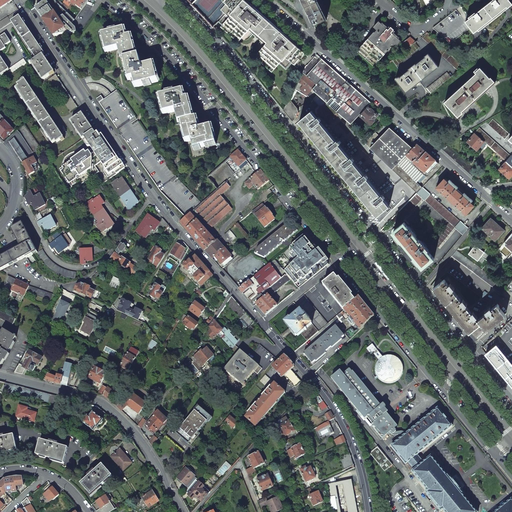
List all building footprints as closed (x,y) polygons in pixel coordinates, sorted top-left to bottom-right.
[(0,0),(0,8),(12,1),(11,0),(0,0)] [(56,2),(54,0),(46,0),(35,8),(49,31),(53,36),(73,33),(68,27),(71,24),(75,20),(74,20),(61,6),(56,2)] [(67,0),(71,3),(71,4),(75,7),(75,6),(82,10),(88,0),(67,0)] [(200,13),(213,27),(220,20),(241,38),(242,38),(245,40),(251,33),(262,42),(256,50),(259,52),(258,54),(275,68),(280,62),(286,67),(291,62),(294,64),(304,53),(270,23),(244,0),(195,0),(192,4),(200,13)] [(303,0),(310,14),(309,15),(311,18),(312,18),(315,25),(327,20),(322,11),(317,0),(301,0),(302,0),(303,0)] [(465,22),(470,28),(474,33),(484,25),(505,9),(507,7),(507,8),(511,4),(508,0),(492,0),(470,18),(465,22)] [(18,10),(0,21),(0,29),(12,22),(20,17),(22,16),(18,10)] [(434,27),(433,28),(450,43),(470,28),(465,22),(456,10),(434,27)] [(20,17),(12,22),(36,59),(42,55),(44,54),(25,25),(20,17)] [(376,29),(359,49),(376,64),(391,47),(390,46),(393,44),(396,47),(401,41),(392,32),(394,29),(391,26),(389,29),(384,25),(379,21),(374,26),(376,29)] [(68,27),(73,33),(77,32),(76,28),(71,24),(68,27)] [(119,49),(122,60),(124,60),(129,80),(134,79),(136,87),(158,82),(154,65),(142,68),(140,62),(139,56),(136,57),(131,37),(127,38),(125,30),(102,36),(107,52),(119,49)] [(428,33),(422,38),(446,60),(458,71),(463,65),(453,56),(428,33)] [(0,73),(1,75),(9,69),(0,55),(0,51),(6,48),(4,46),(10,42),(5,34),(0,37),(0,73)] [(415,42),(410,37),(404,42),(408,48),(415,42)] [(415,43),(393,61),(397,66),(419,48),(415,43)] [(396,79),(406,92),(419,82),(439,67),(428,53),(425,56),(425,57),(416,64),(415,64),(408,69),(409,70),(400,77),(399,76),(397,78),(397,77),(396,78),(396,79)] [(367,99),(316,54),(306,65),(294,89),(307,96),(308,96),(311,99),(311,100),(312,101),(308,105),(314,110),(317,111),(329,122),(329,121),(331,123),(338,115),(339,114),(351,124),(360,115),(368,106),(371,103),(367,99)] [(36,59),(30,64),(31,64),(43,80),(53,74),(54,73),(42,55),(36,59)] [(23,59),(9,69),(13,75),(27,65),(23,59)] [(439,67),(419,82),(425,89),(447,72),(451,77),(464,66),(463,65),(458,71),(446,60),(439,67)] [(476,74),(444,102),(458,117),(463,112),(462,111),(494,82),(490,77),(490,78),(480,68),(475,72),(476,74)] [(447,72),(425,89),(429,95),(451,77),(447,72)] [(56,75),(48,80),(70,112),(77,107),(56,75)] [(19,87),(16,89),(20,96),(19,96),(22,99),(33,114),(32,115),(34,118),(35,118),(46,133),(45,134),(47,137),(48,137),(52,143),(56,141),(57,142),(64,138),(44,108),(25,80),(18,85),(19,87)] [(117,90),(104,99),(99,102),(121,134),(124,139),(160,192),(185,217),(190,213),(194,210),(202,203),(177,178),(117,90)] [(179,123),(182,123),(194,119),(191,108),(188,99),(185,100),(183,92),(160,98),(164,114),(176,111),(179,123)] [(289,98),(283,110),(292,122),(295,120),(298,112),(298,111),(298,110),(298,109),(298,108),(289,98)] [(368,106),(360,115),(369,124),(371,124),(374,121),(374,119),(377,115),(368,106)] [(312,111),(299,121),(301,123),(306,130),(331,161),(344,177),(353,188),(362,199),(365,203),(370,209),(376,217),(389,207),(317,118),(312,111)] [(312,111),(317,118),(389,207),(376,217),(381,222),(393,209),(398,213),(399,211),(417,193),(392,169),(365,143),(348,127),(351,124),(339,114),(338,115),(331,123),(329,125),(319,117),(312,111)] [(82,114),(71,122),(82,139),(85,138),(94,132),(84,117),(82,114)] [(187,142),(188,142),(192,141),(194,150),(205,147),(216,144),(211,127),(199,130),(199,127),(196,119),(194,119),(182,123),(187,142)] [(492,119),(488,124),(505,139),(509,134),(492,119)] [(3,120),(0,123),(0,134),(4,139),(13,130),(3,120)] [(375,134),(365,143),(392,169),(398,164),(412,148),(389,127),(379,138),(375,134)] [(479,128),(474,133),(475,134),(486,144),(495,152),(506,161),(511,156),(479,128)] [(31,153),(17,130),(12,135),(14,139),(9,142),(15,151),(23,163),(28,160),(26,156),(31,153)] [(94,132),(85,138),(90,145),(91,147),(92,148),(105,139),(102,135),(98,138),(94,132)] [(475,134),(467,142),(477,150),(482,143),(485,146),(486,144),(475,134)] [(73,159),(59,169),(73,189),(99,172),(95,166),(103,161),(106,165),(104,167),(109,174),(114,171),(116,174),(119,172),(119,173),(125,169),(107,142),(105,139),(92,148),(91,147),(73,159)] [(205,147),(194,150),(192,141),(188,142),(192,160),(208,156),(205,147)] [(412,148),(398,164),(418,184),(426,176),(438,163),(429,155),(426,152),(417,143),(412,148)] [(447,144),(440,148),(470,175),(472,176),(477,171),(447,144)] [(90,145),(72,157),(73,159),(91,147),(90,145)] [(230,157),(231,158),(239,167),(246,160),(241,154),(238,150),(230,157)] [(37,163),(34,157),(28,160),(23,163),(29,175),(35,172),(31,166),(37,163)] [(511,166),(506,161),(499,169),(509,178),(511,174),(511,166)] [(229,179),(216,191),(220,196),(229,187),(251,166),(248,163),(235,174),(229,179)] [(398,164),(392,169),(417,193),(422,187),(418,184),(398,164)] [(231,170),(226,175),(229,179),(235,174),(231,170)] [(257,173),(244,183),(249,189),(255,185),(259,190),(269,181),(264,174),(261,170),(259,171),(257,173)] [(130,190),(122,178),(116,182),(116,181),(111,183),(121,197),(130,190)] [(444,179),(436,188),(466,214),(474,206),(470,203),(473,200),(464,193),(462,195),(456,189),(458,187),(450,180),(447,182),(444,179)] [(98,186),(93,190),(96,195),(102,191),(101,190),(98,186)] [(417,193),(422,198),(424,200),(430,194),(422,187),(417,193)] [(130,190),(121,197),(130,210),(133,207),(132,206),(138,202),(130,190)] [(30,191),(25,196),(28,202),(29,205),(32,203),(35,210),(45,205),(40,194),(34,197),(30,191)] [(202,203),(194,210),(210,228),(232,209),(220,196),(216,191),(202,203)] [(417,193),(399,211),(405,217),(420,201),(422,198),(417,193)] [(430,194),(424,200),(449,223),(432,242),(438,248),(455,227),(460,221),(430,194)] [(90,201),(86,204),(94,215),(102,209),(100,206),(104,203),(100,196),(91,202),(90,201)] [(53,197),(48,199),(51,207),(57,204),(53,197)] [(59,208),(57,204),(51,207),(34,215),(40,226),(43,225),(46,231),(56,226),(51,216),(44,219),(41,215),(48,211),(49,214),(59,208)] [(262,204),(252,212),(255,216),(265,228),(275,220),(272,216),(267,210),(262,204)] [(102,209),(94,215),(98,221),(95,224),(101,232),(109,227),(114,224),(109,216),(106,213),(106,212),(105,213),(102,209)] [(194,210),(190,213),(197,220),(215,242),(217,240),(219,239),(210,228),(194,210)] [(185,217),(180,223),(185,228),(186,230),(197,220),(190,213),(185,217)] [(148,214),(136,231),(145,237),(152,229),(154,230),(159,222),(154,218),(148,214)] [(504,230),(491,218),(481,228),(495,241),(504,230)] [(162,219),(158,225),(164,233),(169,226),(162,219)] [(195,240),(205,251),(215,242),(197,220),(186,230),(195,240)] [(460,221),(455,227),(463,235),(468,228),(460,221)] [(404,222),(394,230),(394,233),(421,266),(424,267),(434,259),(427,251),(429,250),(427,247),(423,242),(421,244),(413,234),(415,232),(412,228),(411,228),(409,226),(408,227),(404,222)] [(17,239),(21,247),(27,243),(33,254),(26,257),(26,258),(36,253),(37,252),(22,223),(11,229),(14,234),(13,235),(12,235),(15,240),(17,239)] [(257,249),(255,253),(264,258),(297,231),(288,226),(288,225),(286,224),(257,249)] [(164,233),(168,236),(172,230),(169,226),(164,233)] [(230,231),(225,235),(231,242),(236,238),(230,231)] [(511,232),(503,243),(511,250),(511,232)] [(296,262),(284,272),(286,274),(291,280),(298,289),(329,264),(327,263),(329,261),(315,243),(307,234),(290,248),(292,251),(289,254),(296,262)] [(61,237),(50,245),(52,249),(55,247),(59,253),(68,246),(61,237)] [(215,242),(205,251),(211,258),(212,259),(215,256),(224,248),(217,240),(215,242)] [(0,270),(26,257),(33,254),(27,243),(21,247),(14,250),(7,254),(0,257),(0,270)] [(177,243),(170,254),(178,259),(179,259),(182,260),(186,254),(183,253),(185,249),(181,246),(181,245),(177,243)] [(484,252),(475,245),(468,254),(478,261),(484,252)] [(156,248),(149,260),(153,263),(153,264),(158,267),(166,254),(156,248)] [(224,248),(215,256),(221,264),(222,264),(231,257),(224,248)] [(67,278),(75,280),(76,272),(72,272),(66,270),(60,268),(57,266),(54,264),(50,261),(46,255),(44,252),(42,249),(37,252),(36,253),(38,255),(40,259),(44,264),(48,268),(52,271),(57,274),(62,276),(67,278)] [(80,249),(81,264),(86,264),(86,261),(92,260),(92,249),(80,249)] [(506,288),(456,250),(452,256),(502,293),(506,288)] [(114,253),(110,259),(118,264),(134,275),(138,269),(130,264),(131,263),(122,258),(114,253)] [(189,261),(184,267),(188,271),(189,270),(195,277),(194,278),(198,283),(199,282),(202,285),(213,275),(197,258),(195,256),(191,260),(190,259),(188,260),(189,261)] [(224,267),(233,260),(231,257),(222,264),(224,267)] [(281,278),(270,264),(254,277),(249,281),(239,289),(241,292),(243,293),(249,287),(255,294),(248,299),(251,303),(265,291),(281,278)] [(291,280),(286,274),(281,278),(265,291),(268,294),(267,295),(269,297),(291,280)] [(29,286),(8,276),(1,291),(10,295),(12,290),(20,294),(17,300),(21,302),(26,292),(29,286)] [(323,285),(343,311),(343,310),(355,301),(345,288),(335,276),(323,285)] [(447,283),(444,279),(442,281),(439,278),(433,286),(477,340),(486,331),(485,330),(505,314),(498,307),(499,306),(497,304),(491,309),(490,307),(485,311),(486,313),(477,320),(476,318),(477,317),(473,312),(472,313),(466,306),(467,305),(463,299),(461,300),(453,290),(454,289),(449,281),(447,283)] [(76,286),(74,290),(91,298),(94,291),(90,289),(91,287),(85,284),(85,286),(80,284),(76,286)] [(152,291),(149,295),(154,298),(155,296),(159,299),(165,290),(156,284),(153,288),(152,287),(150,289),(152,291)] [(52,294),(29,286),(26,292),(50,300),(52,294)] [(511,291),(506,288),(502,293),(501,294),(511,302),(511,291)] [(226,290),(221,297),(225,301),(230,294),(228,293),(226,290)] [(265,291),(251,303),(254,306),(256,305),(258,306),(266,315),(278,306),(269,297),(267,295),(268,294),(265,291)] [(297,299),(322,328),(328,323),(303,294),(297,299)] [(240,318),(237,322),(246,332),(247,330),(251,326),(254,322),(233,298),(231,296),(227,303),(240,318)] [(343,310),(358,328),(360,330),(374,317),(365,306),(358,297),(355,301),(343,310)] [(118,311),(122,301),(119,299),(114,306),(118,311)] [(122,301),(118,311),(138,320),(142,311),(136,309),(134,312),(131,310),(134,305),(123,300),(122,301)] [(57,312),(52,322),(59,326),(61,322),(61,323),(67,325),(69,326),(71,321),(69,320),(71,316),(66,313),(71,303),(69,302),(68,304),(61,301),(55,311),(57,312)] [(195,302),(189,310),(199,318),(205,310),(195,302)] [(301,334),(307,341),(318,332),(294,302),(284,310),(291,318),(286,322),(293,330),(298,336),(301,334)] [(0,310),(0,318),(12,325),(16,319),(13,318),(0,310)] [(333,319),(338,326),(345,320),(341,315),(343,314),(342,312),(333,319)] [(80,330),(90,336),(99,319),(94,317),(94,318),(92,317),(93,316),(88,313),(83,322),(84,323),(80,330)] [(189,317),(183,324),(191,330),(192,328),(194,329),(198,324),(189,317)] [(217,335),(220,338),(231,350),(233,348),(235,345),(238,342),(234,338),(236,336),(229,329),(228,330),(225,327),(220,327),(214,321),(210,327),(217,335)] [(303,353),(312,363),(344,336),(336,326),(303,353)] [(210,327),(206,332),(213,339),(217,335),(210,327)] [(345,333),(350,340),(360,330),(358,328),(354,331),(351,328),(345,333)] [(0,363),(2,364),(8,353),(7,352),(16,337),(3,329),(0,335),(0,363)] [(224,369),(242,385),(254,372),(257,374),(262,369),(235,345),(233,348),(231,350),(230,351),(236,355),(224,369)] [(260,345),(255,350),(271,364),(276,358),(260,345)] [(354,373),(355,374),(361,370),(364,360),(373,353),(379,360),(382,357),(372,345),(367,349),(369,353),(362,359),(359,368),(354,373)] [(511,365),(496,346),(486,354),(491,361),(501,373),(511,386),(511,365)] [(200,367),(214,356),(207,348),(206,347),(199,353),(201,356),(200,357),(197,356),(196,355),(192,358),(200,367)] [(26,351),(14,373),(22,375),(25,368),(29,370),(30,370),(33,371),(36,366),(35,366),(36,363),(39,365),(42,359),(30,352),(29,352),(26,351)] [(128,353),(120,366),(128,371),(136,358),(128,353)] [(284,355),(272,367),(281,378),(284,374),(295,387),(301,381),(290,369),(294,366),(286,357),(284,355)] [(382,357),(379,360),(377,362),(376,364),(376,367),(375,369),(375,372),(376,374),(377,376),(378,378),(380,380),(382,381),(384,382),(386,383),(389,383),(391,383),(394,383),(396,382),(398,380),(400,379),(401,377),(402,375),(403,372),(403,370),(403,367),(402,365),(401,363),(400,361),(398,359),(396,358),(394,357),(392,356),(389,356),(387,356),(385,356),(382,357)] [(62,376),(69,378),(73,364),(65,362),(62,376)] [(94,367),(88,378),(93,381),(92,382),(95,383),(96,382),(101,384),(106,373),(94,367)] [(331,372),(334,376),(340,371),(337,367),(331,372)] [(371,425),(382,439),(390,433),(395,429),(398,427),(387,413),(388,412),(385,408),(386,407),(384,404),(383,404),(381,406),(355,374),(354,373),(353,372),(352,372),(350,370),(349,370),(345,373),(345,374),(346,374),(344,376),(340,371),(334,376),(331,378),(365,419),(367,417),(373,424),(371,425)] [(57,377),(48,373),(44,380),(65,386),(67,386),(69,378),(62,376),(57,375),(57,377)] [(265,375),(260,381),(269,389),(274,383),(265,375)] [(5,383),(3,390),(58,405),(61,397),(5,383)] [(275,384),(246,417),(256,426),(285,393),(275,384)] [(103,395),(108,400),(114,392),(108,387),(107,389),(103,395)] [(127,405),(139,414),(146,404),(134,395),(127,405)] [(117,406),(122,411),(127,405),(121,400),(117,406)] [(327,407),(323,401),(318,405),(321,410),(327,407)] [(19,406),(16,416),(34,422),(36,413),(27,410),(27,408),(19,406)] [(199,406),(176,433),(188,444),(211,417),(199,406)] [(88,415),(82,422),(93,430),(96,426),(97,427),(99,425),(100,425),(101,424),(102,424),(103,423),(103,422),(103,421),(103,420),(107,414),(100,409),(97,407),(90,416),(88,415)] [(391,446),(406,465),(408,463),(417,455),(453,427),(438,408),(406,434),(403,437),(391,446)] [(167,420),(158,411),(154,415),(155,415),(153,417),(153,418),(147,424),(155,432),(163,423),(164,424),(167,420)] [(325,415),(328,421),(334,418),(331,412),(325,415)] [(225,421),(233,428),(238,423),(230,416),(225,421)] [(143,418),(138,426),(141,429),(147,421),(143,418)] [(284,433),(286,436),(294,431),(289,421),(287,418),(281,420),(284,424),(280,426),(282,430),(281,430),(282,433),(284,433)] [(328,421),(315,428),(316,432),(330,425),(328,421)] [(0,453),(17,450),(14,435),(2,437),(2,436),(0,436),(0,453)] [(343,435),(334,439),(336,446),(346,442),(343,435)] [(166,436),(160,441),(179,457),(184,451),(166,436)] [(154,437),(149,442),(152,446),(157,440),(154,437)] [(40,440),(36,455),(40,456),(64,463),(68,448),(56,444),(56,443),(52,442),(52,443),(40,440)] [(294,458),(295,460),(296,459),(305,454),(303,451),(300,444),(291,449),(295,457),(294,458)] [(119,450),(111,457),(123,470),(132,463),(128,458),(127,459),(119,450)] [(253,467),(254,469),(264,464),(259,452),(248,458),(253,467)] [(341,461),(344,470),(354,465),(353,462),(350,453),(343,456),(344,459),(341,461)] [(408,463),(414,470),(423,463),(417,455),(408,463)] [(443,510),(443,511),(476,511),(431,456),(423,463),(414,470),(412,472),(427,491),(425,493),(441,511),(443,510)] [(374,468),(382,478),(390,471),(382,461),(374,468)] [(90,475),(80,483),(82,485),(91,495),(112,476),(102,464),(93,472),(92,471),(89,474),(90,475)] [(246,470),(248,476),(256,473),(254,469),(253,467),(246,470)] [(300,469),(306,482),(315,478),(313,473),(314,473),(315,472),(315,471),(315,470),(315,469),(314,469),(314,468),(313,468),(312,468),(311,468),(306,469),(305,467),(300,469)] [(186,469),(177,478),(189,489),(196,481),(197,479),(194,477),(194,476),(186,469)] [(257,479),(263,491),(273,486),(272,485),(276,484),(272,475),(269,476),(268,475),(262,478),(261,476),(257,477),(258,479),(257,479)] [(0,498),(6,492),(11,491),(11,492),(17,492),(16,486),(24,485),(22,476),(20,476),(16,476),(11,477),(8,477),(6,478),(5,478),(1,482),(0,483),(0,498)] [(357,511),(351,480),(327,484),(330,497),(334,497),(337,511),(357,511)] [(199,483),(196,481),(189,489),(186,492),(189,494),(188,495),(193,499),(195,496),(202,502),(208,494),(210,492),(199,483)] [(44,495),(50,501),(52,499),(53,500),(59,495),(50,484),(44,489),(47,493),(44,495)] [(142,498),(146,505),(151,502),(152,505),(159,501),(152,491),(142,498)] [(309,496),(313,506),(323,502),(318,492),(309,496)] [(96,511),(110,511),(115,509),(116,508),(107,494),(96,502),(101,508),(96,511)] [(273,494),(258,501),(261,507),(268,504),(267,503),(275,499),(273,494)] [(268,504),(271,511),(277,511),(283,509),(282,508),(285,507),(281,498),(278,499),(278,498),(275,499),(267,503),(268,504)] [(16,511),(35,511),(36,511),(30,502),(28,499),(21,503),(25,508),(22,510),(21,508),(16,511)] [(511,511),(511,499),(495,511),(511,511)]
